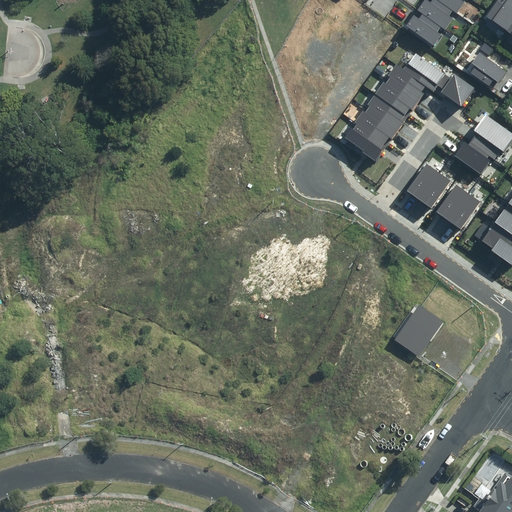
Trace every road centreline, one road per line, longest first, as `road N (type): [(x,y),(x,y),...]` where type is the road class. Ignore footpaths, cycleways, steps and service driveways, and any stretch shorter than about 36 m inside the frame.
road 1 (residential): [(0,486),(52,469),(121,464),(208,483),(265,511)]
road 2 (residential): [(511,312),(378,217)]
road 3 (residential): [(399,511),(482,395)]
